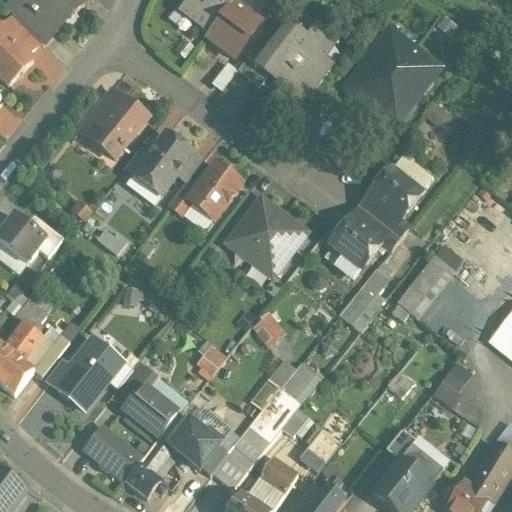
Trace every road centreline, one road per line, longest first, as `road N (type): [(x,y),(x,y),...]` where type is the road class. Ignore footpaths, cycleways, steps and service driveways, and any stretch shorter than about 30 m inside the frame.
road 1 (residential): [(111,45),(327,201)]
road 2 (residential): [(111,45),(0,183)]
road 3 (residential): [(100,511),(3,435)]
